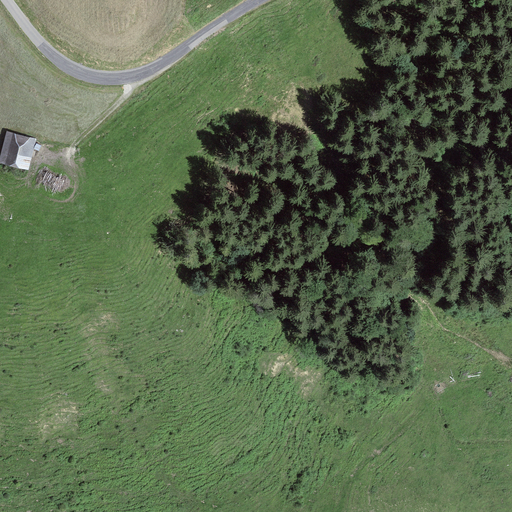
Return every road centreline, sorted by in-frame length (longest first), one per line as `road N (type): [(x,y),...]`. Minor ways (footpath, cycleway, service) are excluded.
road 1 (unclassified): [(262,0),(157,66),(99,77),(74,72),(43,47),(7,0)]
road 2 (track): [(132,75),(116,104),(34,183),(0,199)]
